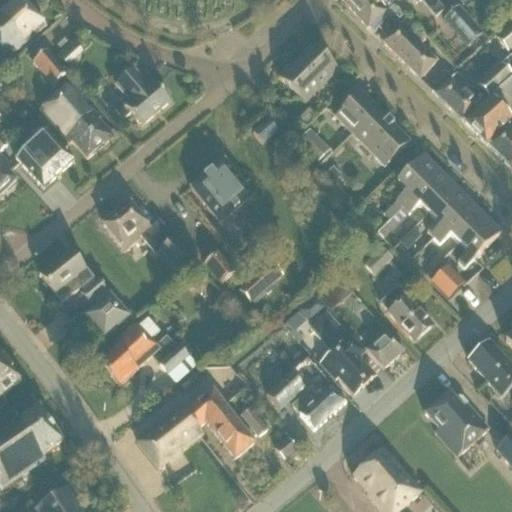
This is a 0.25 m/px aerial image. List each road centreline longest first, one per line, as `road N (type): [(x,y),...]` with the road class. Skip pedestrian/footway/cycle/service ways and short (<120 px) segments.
road 1 (unclassified): [(262,511),(511,296)]
road 2 (residential): [(0,275),(239,78)]
road 3 (residential): [(511,200),(313,0)]
road 4 (unclassified): [(142,511),(0,321)]
road 5 (residential): [(239,78),(141,51),(65,0)]
